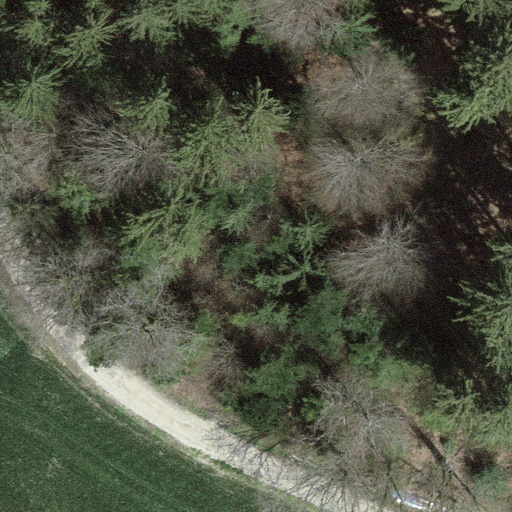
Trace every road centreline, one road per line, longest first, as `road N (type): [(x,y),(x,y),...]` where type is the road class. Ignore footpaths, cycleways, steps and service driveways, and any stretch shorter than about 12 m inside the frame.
road 1 (track): [(338,511),(179,439),(93,378),(0,256)]
road 2 (track): [(0,22),(43,69),(145,77),(364,0)]
